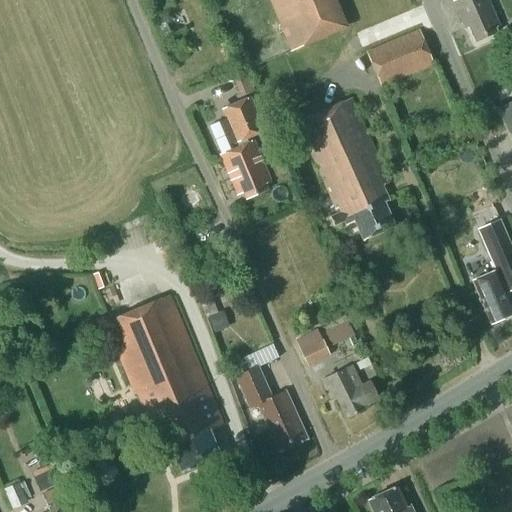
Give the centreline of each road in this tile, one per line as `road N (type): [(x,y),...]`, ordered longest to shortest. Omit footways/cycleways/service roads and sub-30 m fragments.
road 1 (track): [(337,471),(132,0)]
road 2 (track): [(270,508),(180,280),(150,261),(71,264),(16,254),(0,243)]
road 3 (tertiary): [(263,511),(511,369)]
road 4 (residential): [(511,204),(424,0)]
